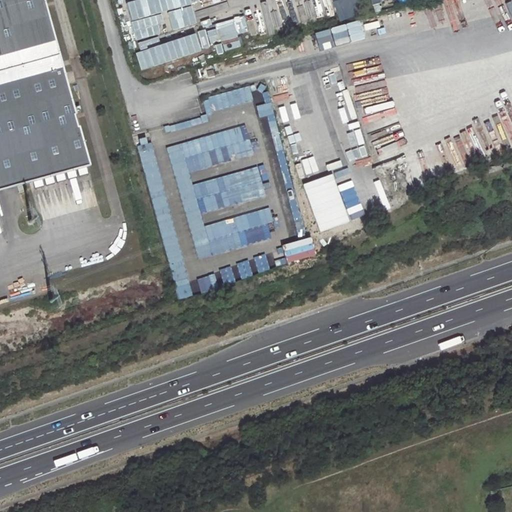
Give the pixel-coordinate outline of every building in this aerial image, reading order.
[(0,0),(0,194),(89,170),(79,131),(77,132),(74,119),(75,118),(42,0),(0,0)] [(182,0),(151,0),(154,10),(183,2),(182,0)] [(337,0),(327,2),(330,20),(360,16),(357,0),(337,0)] [(244,18),(196,29),(201,51),(209,49),(208,45),(230,40),(232,49),(239,47),(236,35),(247,33),(244,18)] [(318,34),(324,51),(337,47),(332,29),(318,34)] [(249,85),(201,99),(205,113),(253,99),(249,85)] [(246,127),(168,144),(194,259),(231,251),(231,250),(248,246),(248,245),(266,241),(263,230),(274,228),(269,209),(203,223),(201,211),(265,197),(258,168),(191,183),(188,170),(253,156),(246,127)] [(138,144),(170,281),(185,277),(152,140),(138,144)] [(332,173),(302,183),(319,232),(333,227),(335,233),(351,227),(332,173)]
